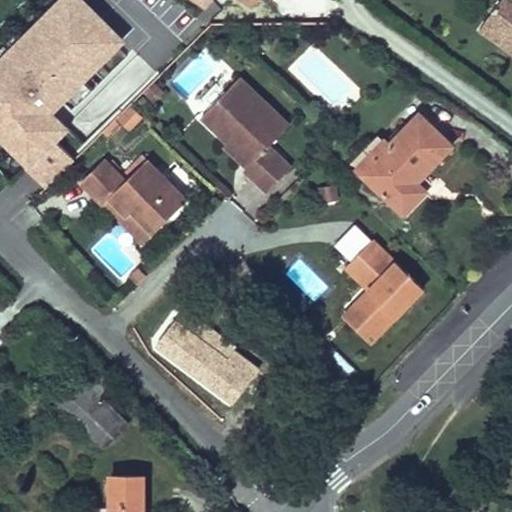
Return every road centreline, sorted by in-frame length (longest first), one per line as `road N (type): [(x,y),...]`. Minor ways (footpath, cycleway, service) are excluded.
road 1 (residential): [(0,216),(294,508)]
road 2 (tertiary): [(294,508),(404,414),(511,302)]
